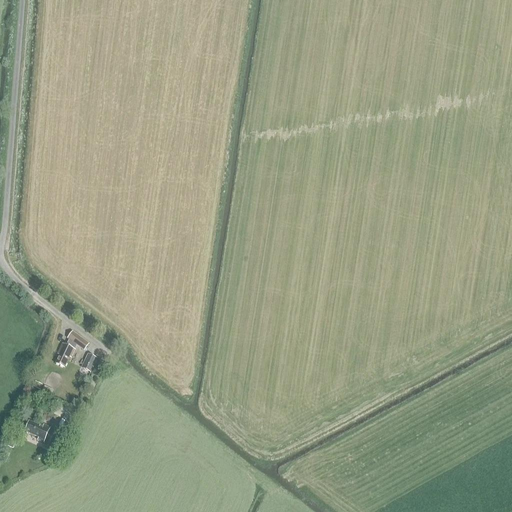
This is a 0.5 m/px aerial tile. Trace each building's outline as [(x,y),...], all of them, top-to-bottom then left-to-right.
[(55,364),(64,368),(69,357),(71,358),(74,351),(74,350),(76,346),(83,351),(88,345),(72,333),(67,339),(69,340),(66,347),(62,345),(58,355),(59,356),(55,364)] [(87,355),(81,369),(90,373),(97,360),(87,355)] [(50,413),(60,418),(65,408),(55,403),(50,413)] [(37,440),(44,443),(50,428),(43,426),(42,428),(29,422),(25,432),(38,438),(37,440)] [(67,422),(61,435),(70,439),(76,427),(67,422)] [(12,449),(17,440),(11,437),(6,446),(12,449)]
